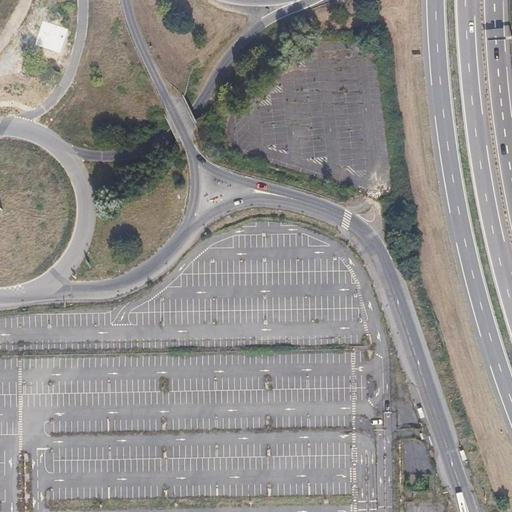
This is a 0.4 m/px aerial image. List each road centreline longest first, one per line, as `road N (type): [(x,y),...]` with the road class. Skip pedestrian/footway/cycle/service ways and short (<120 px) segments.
road 1 (tertiary): [(198,209),(240,184),(268,184),(326,203),(373,242),(468,511)]
road 2 (trunk): [(435,0),(440,97),(464,241),(511,399)]
road 3 (trunk): [(511,308),(484,192),(464,0)]
road 4 (trunk): [(305,0),(248,34),(167,137),(116,156),(68,155)]
road 5 (tertiary): [(30,291),(110,288),(138,277),(169,252),(198,209)]
road 6 (trunk): [(511,180),(494,0)]
road 7 (tertiary): [(198,209),(137,243),(107,245),(86,224)]
